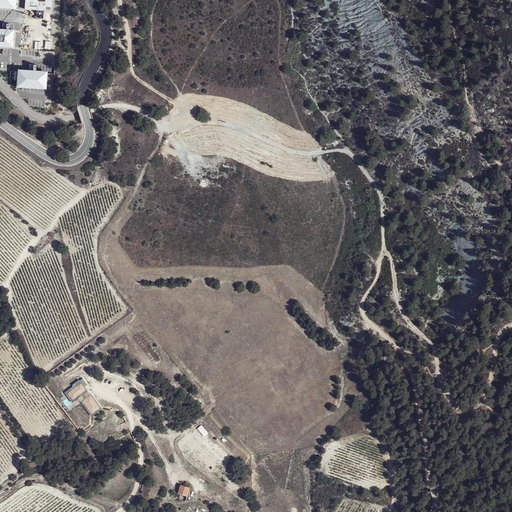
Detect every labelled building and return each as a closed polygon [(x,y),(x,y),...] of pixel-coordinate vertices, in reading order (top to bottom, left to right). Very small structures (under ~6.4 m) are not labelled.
[(25,0),(25,9),(52,11),(52,0),(25,0)] [(0,30),(0,45),(12,47),(13,32),(0,30)] [(18,71),(17,82),(39,83),(40,72),(18,71)] [(39,83),(17,82),(17,86),(46,89),(47,73),(40,72),(39,83)] [(92,413),(100,407),(90,396),(87,398),(84,393),(86,391),(83,388),(87,385),(82,379),(73,386),(74,388),(67,394),(73,401),(80,395),(84,400),(83,402),(92,413)] [(201,425),(197,428),(204,437),(208,433),(201,425)] [(172,490),(170,496),(186,501),(191,488),(180,484),(177,492),(172,490)]
